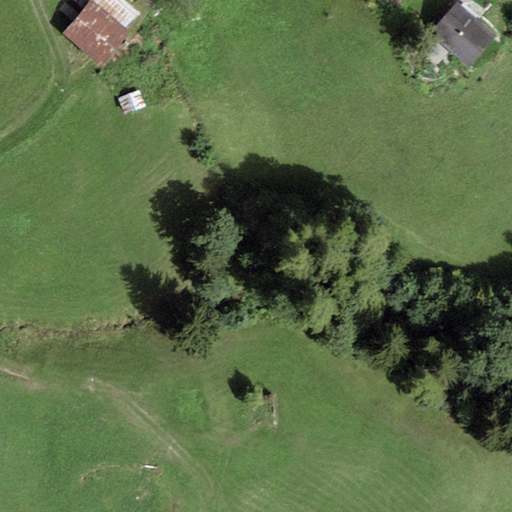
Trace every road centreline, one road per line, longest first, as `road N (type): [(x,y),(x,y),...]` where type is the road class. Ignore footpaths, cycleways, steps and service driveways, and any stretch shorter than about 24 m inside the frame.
road 1 (track): [(211,511),(192,462),(125,399),(0,363)]
road 2 (track): [(0,146),(57,94),(60,67),(35,0)]
